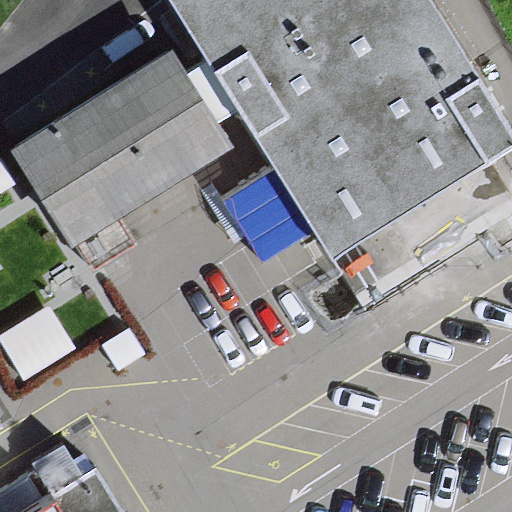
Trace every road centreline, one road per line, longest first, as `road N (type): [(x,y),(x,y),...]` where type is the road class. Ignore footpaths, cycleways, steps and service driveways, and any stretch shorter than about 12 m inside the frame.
road 1 (unknown): [(511,191),(189,430)]
road 2 (unknown): [(0,246),(127,484),(156,511)]
